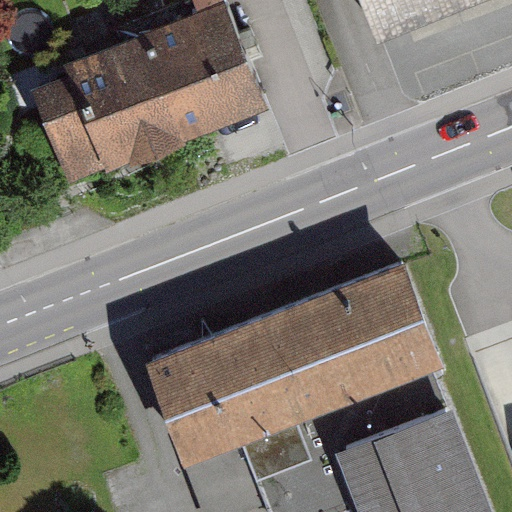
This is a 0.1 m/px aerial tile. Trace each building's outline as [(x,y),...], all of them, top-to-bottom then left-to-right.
[(186,145),(270,111),(224,0),(196,0),(203,15),(64,71),(68,79),(33,94),(70,185),(105,171),(108,177),(131,168),(133,173),(188,150),(186,145)] [(367,0),(385,45),(498,0),(367,0)] [(406,265),(147,365),(203,511),(249,511),(266,506),(258,485),(316,463),(301,425),(436,372),(446,369),(406,265)] [(491,511),(436,372),(301,425),(316,463),(336,455),(358,511),(491,511)] [(316,463),(258,485),(266,506),(268,511),(358,511),(336,455),(316,463)]
